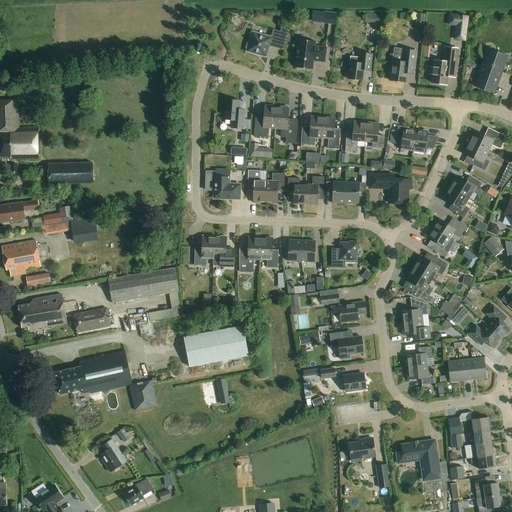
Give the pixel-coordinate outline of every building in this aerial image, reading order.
[(325,12),(323,24),(335,25),(337,13),(325,12)] [(367,13),(366,23),(378,24),(379,15),(367,13)] [(417,13),(415,25),(423,26),(425,13),(417,13)] [(456,26),(455,40),(464,41),(467,16),(457,15),(456,26)] [(281,28),(280,32),(273,31),(271,38),(252,32),(249,43),(247,43),(246,49),(247,50),(247,52),(266,57),(269,46),(282,50),(287,30),(281,28)] [(315,42),(299,40),(295,68),(312,70),(313,61),(324,62),(326,48),(314,47),(315,42)] [(458,50),(445,48),(443,62),(434,61),(433,68),(431,68),(430,74),(433,75),(432,83),(446,85),(447,76),(454,77),(458,50)] [(416,51),(404,50),(402,62),(392,61),(390,81),(406,83),(407,70),(413,70),(416,51)] [(372,54),(360,53),(358,63),(349,62),(347,79),(362,81),(364,69),(370,69),(372,54)] [(505,57),(496,54),(487,56),(476,86),(493,92),(505,57)] [(245,110),(239,109),(239,101),(226,100),(224,120),(232,121),(231,128),(243,129),(245,110)] [(18,129),(17,101),(0,101),(0,157),(9,157),(9,160),(39,159),(38,128),(18,129)] [(269,128),(275,128),(276,108),(264,107),(263,120),(255,120),(254,137),(268,138),(269,128)] [(288,109),(276,108),(275,128),(281,129),(280,137),(286,138),(285,143),(296,144),(297,123),(287,122),(288,109)] [(315,138),(321,138),(323,118),(311,117),(310,127),(302,127),(301,144),(314,145),(315,138)] [(323,118),(321,138),(328,139),(327,149),(338,150),(340,130),(334,129),(335,119),(323,118)] [(365,142),(366,122),(354,121),(353,134),(346,133),(345,152),(356,152),(357,142),(365,142)] [(379,123),(366,122),(365,142),(372,143),(372,148),(383,149),(384,136),(378,136),(379,123)] [(398,126),(396,139),(395,144),(401,145),(400,149),(412,151),(416,131),(404,129),(404,127),(398,126)] [(475,131),(469,143),(488,152),(493,140),(503,144),(506,137),(490,130),(487,137),(475,131)] [(416,131),(412,151),(424,153),(425,148),(433,149),(436,143),(437,137),(427,136),(427,133),(416,131)] [(488,152),(469,143),(464,155),(476,160),(473,166),(485,171),(489,162),(484,159),(488,152)] [(238,147),(238,155),(246,156),(246,148),(238,147)] [(307,162),(315,163),(319,163),(319,154),(313,154),(306,153),(305,162),(307,162)] [(384,159),(382,168),(393,170),(395,161),(384,159)] [(73,185),(80,184),(81,184),(93,184),(93,163),(88,163),(69,163),(61,163),(61,185),(73,185)] [(418,167),(416,174),(426,176),(427,168),(418,167)] [(259,202),(265,202),(266,182),(259,181),(260,171),(248,171),(247,191),(253,191),(253,203),(259,203),(259,202)] [(500,182),(498,186),(502,188),(505,184),(511,177),(504,173),(500,182)] [(266,182),(265,202),(271,202),(271,204),(277,204),(277,192),(283,192),(284,174),(272,174),(272,182),(266,182)] [(368,188),(376,188),(390,189),(389,204),(407,204),(407,190),(411,190),(411,180),(394,180),(394,175),(369,175),(368,188)] [(458,176),(451,188),(468,199),(475,187),(478,189),(482,184),(471,177),(468,183),(458,176)] [(240,200),(240,185),(229,184),(229,178),(214,177),(213,196),(213,199),(218,199),(240,200)] [(306,185),(305,205),(317,205),(317,200),(323,200),(324,177),(312,177),(312,185),(306,185)] [(293,204),(305,205),(306,185),(299,184),(299,178),(288,178),(287,199),(293,199),(293,204)] [(332,203),(345,204),(346,183),(333,182),(333,183),(326,182),(326,190),(332,190),(332,203)] [(346,183),(345,204),(359,204),(359,191),(365,191),(366,184),(359,184),(359,183),(346,183)] [(497,196),(500,191),(491,186),(488,192),(497,196)] [(468,199),(451,188),(444,199),(454,206),(450,211),(463,219),(469,209),(464,206),(468,199)] [(38,209),(37,197),(31,198),(32,202),(0,206),(0,216),(1,224),(2,224),(2,225),(9,224),(9,222),(24,220),(23,211),(32,209),(32,210),(34,210),(38,209)] [(32,228),(35,228),(44,226),(44,225),(55,223),(73,221),(70,207),(60,208),(61,213),(43,216),(43,218),(31,220),(32,228)] [(71,221),(75,244),(98,240),(95,218),(71,221)] [(439,219),(434,229),(450,239),(453,234),(459,238),(467,227),(452,218),(448,225),(439,219)] [(476,226),(485,231),(489,224),(480,219),(476,226)] [(491,222),(487,232),(497,236),(499,230),(497,224),(491,222)] [(44,226),(35,228),(36,233),(42,232),(45,235),(57,233),(55,223),(44,225),(44,226)] [(450,239),(434,229),(428,238),(438,245),(434,251),(445,258),(451,247),(447,244),(450,239)] [(206,258),(213,258),(214,238),(208,238),(208,236),(202,236),(202,248),(195,248),(194,265),(206,266),(206,258)] [(214,238),(213,258),(220,258),(219,266),(233,267),(234,249),(226,249),(226,237),(220,237),(220,238),(214,238)] [(260,260),(260,239),(254,239),(255,238),(248,237),(248,252),(239,251),(240,272),(248,273),(248,267),(253,267),(253,260),(260,260)] [(492,237),(484,244),(491,253),(500,245),(492,237)] [(260,239),(260,260),(267,260),(267,268),(277,268),(278,251),(272,250),(272,238),(266,238),(266,239),(260,239)] [(288,261),(301,262),(302,241),(289,240),(288,261)] [(302,241),(301,262),(315,263),(315,241),(302,241)] [(40,267),(36,242),(2,247),(5,271),(9,270),(10,277),(25,275),(24,270),(40,267)] [(358,242),(349,242),(349,243),(340,243),(339,253),(331,253),(331,268),(345,268),(345,260),(357,261),(357,249),(358,249),(358,242)] [(414,268),(432,279),(436,272),(441,275),(448,265),(435,257),(431,263),(421,257),(414,268)] [(432,279),(414,268),(407,280),(417,286),(413,292),(426,300),(432,289),(427,286),(432,279)] [(113,304),(178,292),(174,269),(109,280),(113,304)] [(49,274),(26,277),(27,287),(50,283),(49,274)] [(464,276),(462,284),(471,286),(472,278),(464,276)] [(441,292),(451,297),(455,289),(445,284),(441,292)] [(66,324),(61,295),(32,300),(30,304),(17,307),(21,329),(27,328),(27,331),(66,324)] [(320,297),(321,305),(339,303),(338,295),(320,297)] [(446,301),(440,310),(451,318),(456,311),(455,310),(462,300),(453,295),(448,303),(446,301)] [(298,296),(289,297),(290,308),(291,316),(299,315),(299,307),(298,296)] [(467,297),(463,302),(466,305),(471,300),(467,297)] [(401,311),(402,323),(422,321),(422,315),(428,315),(427,304),(410,298),(409,298),(413,299),(414,310),(401,311)] [(366,313),(364,302),(338,306),(341,323),(359,321),(358,314),(366,313)] [(486,325),(501,338),(505,334),(506,335),(511,330),(501,320),(505,316),(493,306),(486,314),(491,319),(486,325)] [(107,308),(73,314),(77,333),(110,326),(107,308)] [(174,308),(150,311),(151,318),(175,315),(174,308)] [(456,315),(451,321),(455,324),(460,318),(456,315)] [(422,321),(402,323),(404,336),(416,334),(417,340),(430,339),(429,327),(423,328),(422,321)] [(497,343),(501,338),(486,325),(481,331),(475,325),(468,334),(479,344),(483,340),(494,349),(499,344),(497,343)] [(183,337),(189,367),(248,356),(242,326),(183,337)] [(352,338),(351,331),(329,334),(330,342),(338,341),(340,356),(363,353),(361,337),(352,338)] [(306,335),(299,337),(300,345),(311,343),(320,342),(319,336),(318,333),(306,334),(306,335)] [(406,356),(407,368),(427,366),(426,360),(432,359),(431,347),(418,348),(418,354),(406,356)] [(133,385),(125,351),(80,361),(76,367),(56,372),(60,388),(57,387),(58,392),(60,392),(61,394),(72,391),(73,393),(79,391),(79,390),(83,389),(83,393),(90,391),(90,393),(130,385),(135,410),(157,405),(151,381),(133,385)] [(484,359),(472,360),(474,380),(486,378),(487,378),(487,371),(485,371),(484,359)] [(472,360),(460,361),(462,381),(466,381),(466,382),(473,381),(473,380),(474,380),(472,360)] [(462,381),(460,361),(447,362),(449,382),(451,382),(451,384),(458,383),(458,381),(462,381)] [(427,366),(407,368),(408,380),(421,379),(421,385),(435,383),(435,377),(434,377),(433,370),(427,371),(427,366)] [(334,368),(319,370),(320,379),(335,378),(334,368)] [(364,379),(363,374),(355,375),(351,374),(351,376),(343,377),(345,392),(364,389),(364,386),(367,381),(364,379)] [(303,385),(305,393),(306,399),(312,398),(311,392),(309,384),(303,385)] [(321,397),(312,401),(314,407),(324,403),(321,397)] [(451,435),(455,435),(460,434),(461,434),(458,418),(448,420),(451,435)] [(487,418),(471,420),(467,421),(469,433),(489,430),(487,418)] [(117,433),(124,443),(130,439),(123,429),(117,433)] [(474,437),(475,445),(491,442),(489,430),(469,433),(469,438),(474,437)] [(451,435),(450,436),(451,442),(452,448),(462,447),(460,434),(455,435),(451,435)] [(375,456),(373,438),(362,440),(362,442),(348,444),(351,462),(361,460),(361,458),(375,456)] [(111,471),(123,464),(126,462),(112,439),(100,446),(103,451),(100,454),(111,471)] [(423,481),(440,478),(434,441),(417,443),(417,442),(412,442),(412,444),(401,446),(402,453),(397,454),(397,458),(397,464),(403,463),(403,462),(414,461),(414,462),(420,461),(423,481)] [(470,445),(472,458),(493,455),(491,442),(475,445),(470,445)] [(148,449),(144,452),(150,461),(154,459),(148,449)] [(493,455),(472,458),(470,458),(471,464),(478,463),(479,470),(495,467),(493,455)] [(387,465),(375,466),(379,489),(390,488),(387,465)] [(463,467),(450,469),(451,481),(465,479),(463,467)] [(153,489),(147,479),(135,485),(136,487),(125,494),(131,505),(143,497),(142,496),(153,489)] [(477,498),(485,497),(499,495),(497,483),(486,485),(485,479),(474,481),(476,491),(477,498)] [(58,509),(55,504),(63,498),(55,486),(35,498),(44,511),(47,509),(48,511),(62,511),(60,508),(58,509)] [(168,491),(159,494),(161,501),(170,498),(168,491)] [(499,495),(485,497),(486,505),(478,506),(478,511),(490,511),(490,509),(501,507),(501,505),(502,505),(501,496),(499,497),(499,495)] [(259,511),(274,511),(274,503),(259,504),(259,511)]
